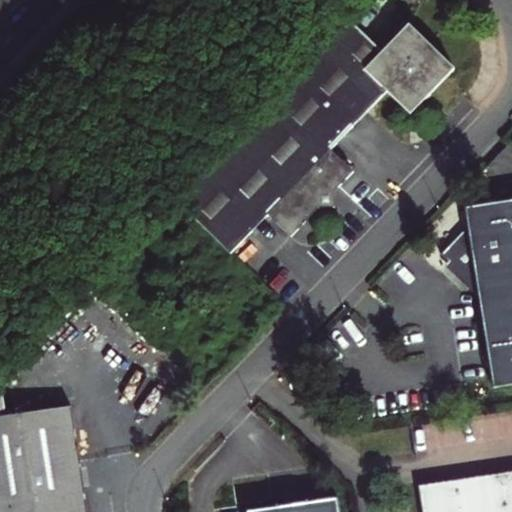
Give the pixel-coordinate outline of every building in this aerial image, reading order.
[(311,209),(319,209),(335,208),(334,192),(354,172),(331,151),(387,92),(411,114),(455,69),(409,25),(383,53),(351,22),(176,203),(230,255),(269,216),(291,237),(311,217),(311,209)] [(511,195),(504,188),(489,204),(465,208),(468,226),(441,255),(459,272),(455,275),(465,285),(469,281),(472,285),(469,288),(479,298),(493,388),(511,384),(511,195)] [(0,511),(87,511),(72,407),(7,416),(2,384),(0,384),(0,511)] [(422,511),(511,511),(511,472),(419,486),(422,511)] [(340,511),(338,498),(247,511),(340,511)]
